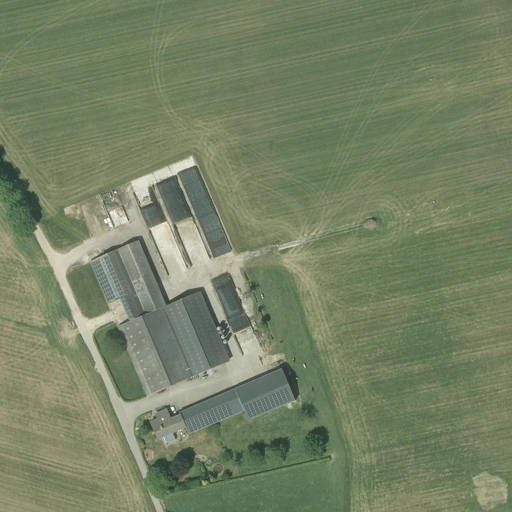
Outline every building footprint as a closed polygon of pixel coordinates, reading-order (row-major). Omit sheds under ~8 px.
[(109,305),(121,300),(130,322),(118,327),(148,396),(228,362),(199,293),(166,307),(138,241),(90,262),(109,305)] [(234,332),(251,325),(234,283),(224,287),(227,295),(220,298),(234,332)] [(180,416),(185,428),(188,435),(198,431),(189,409),(179,413),(180,416)] [(173,433),(185,428),(180,416),(171,420),(167,410),(166,410),(156,415),(158,420),(150,423),(157,439),(163,437),(166,444),(176,440),(173,433)] [(480,478),(481,501),(490,501),(489,478),(480,478)]
